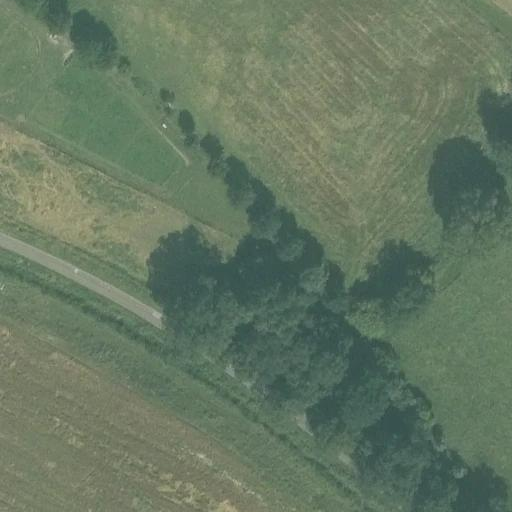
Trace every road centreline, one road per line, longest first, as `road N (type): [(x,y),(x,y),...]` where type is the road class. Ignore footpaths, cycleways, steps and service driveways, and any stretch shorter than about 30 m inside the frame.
road 1 (unclassified): [(415,511),(226,363),(107,292),(0,243)]
road 2 (track): [(342,342),(473,511)]
